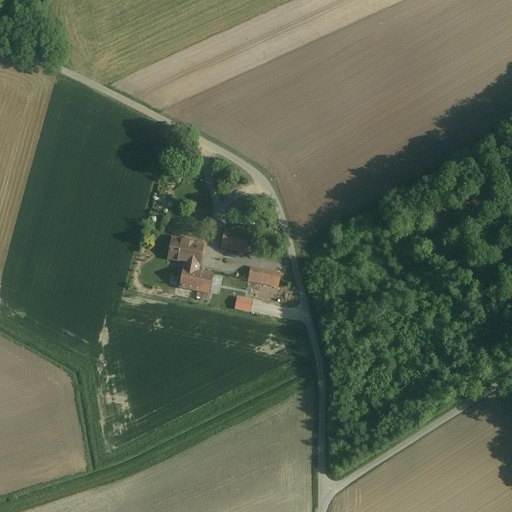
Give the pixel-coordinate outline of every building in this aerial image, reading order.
[(249,235),(226,230),(221,256),(236,259),(237,253),(246,254),(249,235)] [(169,259),(185,262),(199,265),(203,245),(173,240),(169,259)] [(198,271),(199,265),(185,262),(180,287),(210,293),(213,275),(198,271)] [(280,278),(250,272),(248,282),(277,288),(280,278)] [(250,313),(253,300),(237,296),(234,309),(250,313)]
